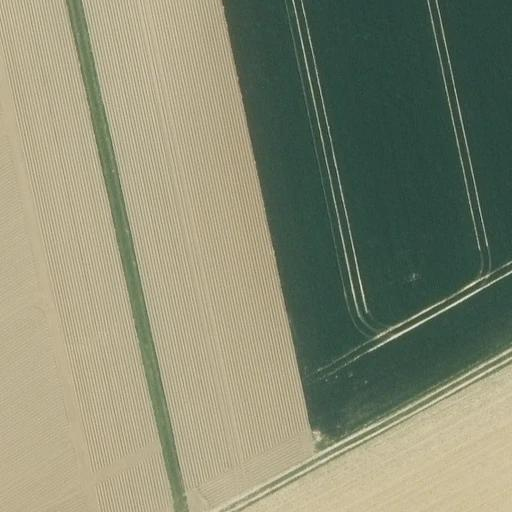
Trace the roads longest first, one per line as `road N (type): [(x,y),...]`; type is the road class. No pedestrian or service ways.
road 1 (track): [(74,0),(181,511)]
road 2 (track): [(511,363),(223,511)]
